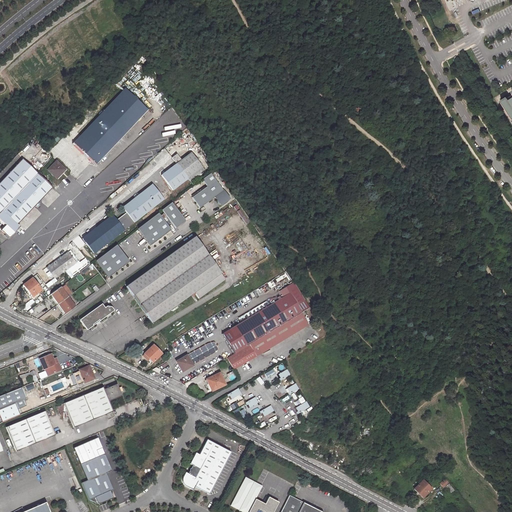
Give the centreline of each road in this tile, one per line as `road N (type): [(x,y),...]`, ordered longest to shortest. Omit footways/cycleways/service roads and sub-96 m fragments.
road 1 (tertiary): [(198,408),(398,511)]
road 2 (unclassified): [(511,185),(462,114),(403,0)]
road 3 (tertiary): [(45,333),(198,408)]
